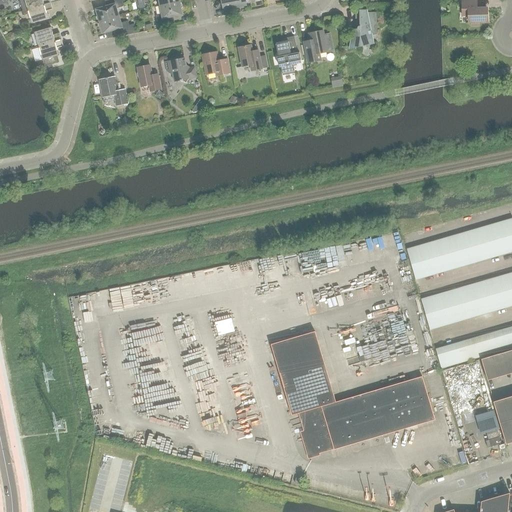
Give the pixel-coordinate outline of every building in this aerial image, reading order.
[(27,10),(27,9),(51,3),(49,0),(19,0),(23,11),(27,10)] [(96,10),(99,21),(119,16),(116,8),(123,6),(122,2),(125,1),(124,0),(107,0),(109,6),(96,10)] [(246,5),(244,0),(221,0),(223,10),(246,5)] [(479,23),(487,22),(487,8),(476,9),(476,0),(475,0),(462,0),(462,16),(468,16),(468,23),(471,23),(471,26),(479,26),(479,23)] [(179,2),(160,6),(161,14),(156,15),(158,27),(173,24),(171,17),(182,15),(179,2)] [(51,3),(27,9),(27,10),(23,11),(21,12),(23,16),(29,14),(32,24),(48,19),(46,11),(53,9),(51,3)] [(357,29),(353,30),(350,49),(373,44),(371,36),(377,34),(376,12),(355,13),(355,23),(359,23),(359,26),(358,27),(357,28),(357,29)] [(116,30),(118,37),(136,33),(134,24),(129,26),(128,21),(121,23),(119,16),(99,21),(103,34),(116,30)] [(34,32),(38,46),(61,40),(59,33),(53,35),(51,27),(34,32)] [(319,54),(327,52),(334,51),(330,34),(323,35),(322,31),(309,33),(311,40),(304,42),(306,51),(308,63),(320,61),(319,54)] [(288,42),(276,44),(278,57),(277,57),(278,65),(280,64),(281,74),(294,71),(293,65),(301,64),(300,60),(301,60),(299,52),(297,53),(294,36),(287,38),(288,42)] [(61,40),(38,46),(44,67),(57,63),(55,57),(59,56),(57,48),(63,46),(61,40)] [(251,45),(238,48),(242,67),(250,65),(251,71),(262,69),(268,68),(265,56),(259,57),(259,55),(253,56),(251,45)] [(217,52),(202,55),(206,75),(220,72),(220,75),(230,73),(227,59),(220,61),(218,59),(217,52)] [(170,61),(163,63),(165,72),(172,76),(174,83),(181,82),(183,81),(186,83),(188,79),(197,77),(194,67),(189,68),(186,65),(184,58),(170,61)] [(150,65),(137,68),(141,87),(149,86),(150,91),(161,89),(158,78),(152,79),(150,65)] [(102,80),(99,80),(102,97),(104,103),(115,101),(116,106),(128,104),(125,89),(118,91),(115,77),(111,78),(112,80),(110,80),(104,76),(102,80)] [(332,81),(334,89),(344,87),(342,78),(332,81)] [(158,91),(155,96),(161,100),(164,94),(158,91)] [(198,102),(192,111),(194,112),(204,110),(203,105),(198,102)] [(507,237),(510,236),(511,235),(511,218),(503,221),(507,237)] [(493,224),(498,239),(507,237),(503,221),(493,224)] [(484,227),(488,242),(498,239),(493,224),(484,227)] [(479,245),(488,242),(484,227),(474,230),(479,245)] [(464,232),(469,248),(479,245),(474,230),(464,232)] [(455,235),(459,251),(469,248),(464,232),(455,235)] [(445,238),(450,253),(459,251),(455,235),(445,238)] [(511,252),(507,237),(498,239),(502,255),(511,252)] [(440,256),(450,253),(445,238),(436,241),(440,256)] [(498,239),(488,242),(493,258),(502,255),(498,239)] [(426,244),(430,259),(440,256),(436,241),(426,244)] [(493,258),(488,242),(479,245),(483,260),(493,258)] [(421,262),(430,259),(426,244),(416,246),(421,262)] [(479,245),(469,248),(473,263),(483,260),(479,245)] [(411,265),(421,262),(416,246),(406,249),(411,265)] [(469,248),(459,251),(464,266),(473,263),(469,248)] [(464,266),(459,251),(450,253),(454,269),(464,266)] [(450,253),(440,256),(445,272),(454,269),(450,253)] [(440,256),(430,259),(435,274),(445,272),(440,256)] [(435,274),(430,259),(421,262),(425,277),(435,274)] [(425,277),(421,262),(411,265),(415,280),(425,277)] [(498,277),(503,292),(511,289),(511,288),(508,274),(498,277)] [(488,279),(493,295),(503,292),(498,277),(488,279)] [(479,282),(483,298),(493,295),(488,279),(479,282)] [(469,285),(474,301),(483,298),(479,282),(469,285)] [(460,288),(464,303),(474,301),(469,285),(460,288)] [(455,306),(464,303),(460,288),(450,291),(455,306)] [(511,289),(503,292),(507,308),(511,306),(511,289)] [(445,309),(455,306),(450,291),(440,293),(445,309)] [(503,292),(493,295),(497,310),(507,308),(503,292)] [(431,296),(435,312),(445,309),(440,293),(431,296)] [(493,295),(483,298),(488,313),(497,310),(493,295)] [(425,315),(435,312),(431,296),(421,299),(425,315)] [(483,298),(474,301),(478,316),(488,313),(483,298)] [(474,301),(464,303),(469,319),(478,316),(474,301)] [(469,319),(464,303),(455,306),(459,322),(469,319)] [(459,322),(455,306),(445,309),(449,324),(459,322)] [(445,309),(435,312),(440,327),(449,324),(445,309)] [(440,327),(435,312),(425,315),(430,330),(440,327)] [(236,335),(232,319),(226,320),(225,316),(214,318),(219,338),(236,335)] [(511,326),(503,329),(509,349),(511,347),(511,326)] [(503,329),(493,332),(499,352),(509,349),(503,329)] [(140,362),(138,349),(147,347),(145,331),(126,334),(131,363),(140,362)] [(335,449),(435,420),(422,377),(336,402),(315,332),(271,345),(292,415),(298,413),(304,432),(302,433),(309,457),(318,454),(317,452),(333,448),(334,450),(335,449)] [(499,352),(493,332),(479,336),(485,356),(499,352)] [(485,356),(479,336),(465,340),(470,360),(485,356)] [(470,360),(465,340),(455,343),(461,363),(470,360)] [(461,363),(455,343),(445,346),(451,366),(461,363)] [(451,366),(445,346),(436,349),(441,368),(451,366)] [(511,350),(502,353),(509,374),(511,373),(511,350)] [(491,357),(498,378),(509,374),(502,353),(491,357)] [(487,381),(498,378),(491,357),(481,360),(487,381)] [(510,420),(504,399),(493,402),(500,423),(510,420)] [(494,411),(475,416),(478,427),(497,421),(494,411)] [(500,423),(506,445),(511,442),(511,425),(510,420),(500,423)] [(497,429),(485,432),(488,441),(486,441),(487,448),(491,447),(501,444),(499,437),(497,431),(497,429)] [(445,511),(507,511),(510,493),(481,501),(480,511),(454,511),(454,510),(445,511)]
